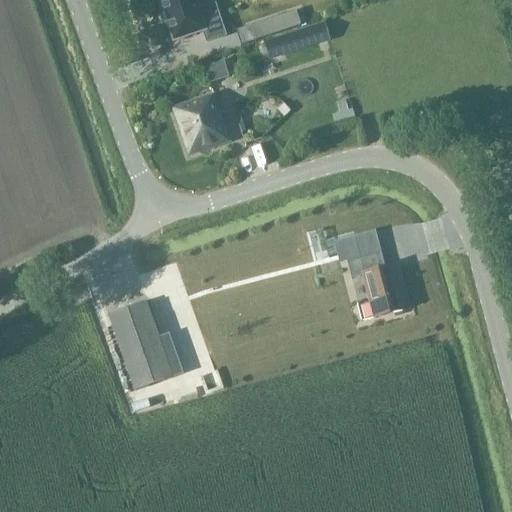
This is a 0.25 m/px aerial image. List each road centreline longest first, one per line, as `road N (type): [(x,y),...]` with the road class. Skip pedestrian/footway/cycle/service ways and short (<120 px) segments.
road 1 (unclassified): [(511,394),(467,226),(419,171),(383,159),(342,161),(157,217)]
road 2 (unclassified): [(157,217),(76,0)]
road 3 (unclassified): [(0,305),(157,217)]
